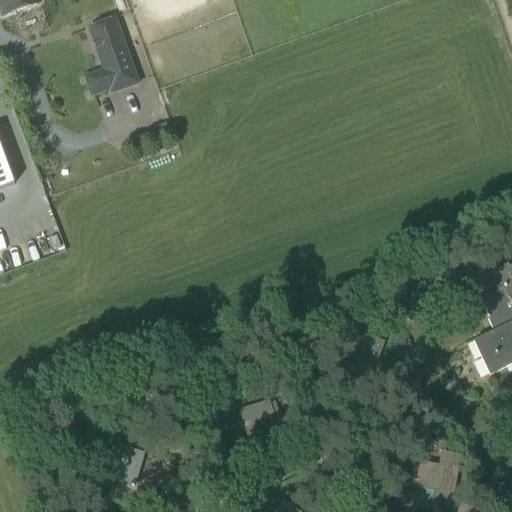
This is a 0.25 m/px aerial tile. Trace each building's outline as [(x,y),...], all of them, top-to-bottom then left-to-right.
[(0,0),(0,8),(2,14),(40,1),(39,0),(0,0)] [(111,96),(140,86),(139,82),(116,18),(86,29),(101,70),(83,77),(91,99),(109,92),(111,96)] [(0,189),(16,183),(0,140),(0,189)] [(511,271),(498,278),(495,272),(460,288),(468,306),(479,301),(493,332),(474,341),(483,361),(486,359),(485,358),(489,356),(490,358),(492,356),(499,370),(498,370),(499,371),(511,364),(511,271)] [(408,310),(403,321),(414,326),(419,315),(408,310)] [(380,343),(358,335),(358,334),(357,334),(353,344),(352,347),(350,354),(351,355),(351,354),(373,363),(374,364),(382,343),(381,342),(380,343)] [(275,425),(268,404),(267,404),(267,405),(244,412),(243,412),(246,422),(247,425),(250,433),(251,433),(250,432),(273,425),(275,425)] [(136,483),(145,454),(97,440),(92,455),(108,459),(105,470),(128,476),(127,480),(136,483)] [(441,469),(418,464),(417,463),(415,474),(414,477),(413,485),(414,485),(438,489),(438,490),(439,490),(443,468),(442,468),(441,469)]
